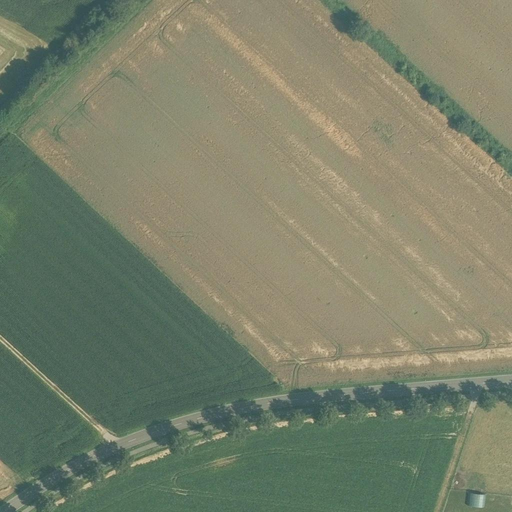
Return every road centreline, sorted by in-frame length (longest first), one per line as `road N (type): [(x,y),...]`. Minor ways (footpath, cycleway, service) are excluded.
road 1 (tertiary): [(511,380),(322,399),(188,424),(72,467),(5,511)]
road 2 (track): [(0,150),(155,0)]
road 3 (track): [(121,458),(0,340)]
road 4 (track): [(109,0),(0,109)]
road 5 (track): [(438,511),(474,384)]
